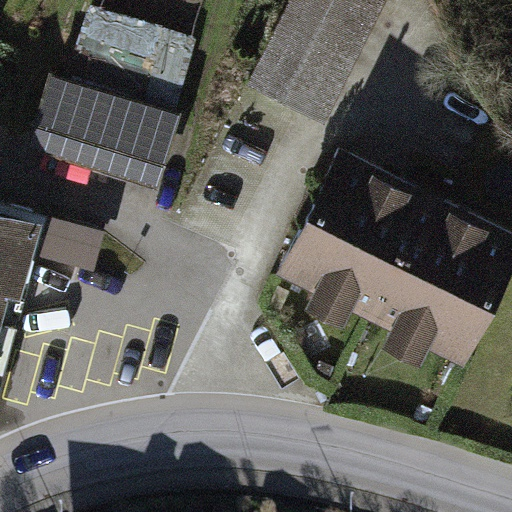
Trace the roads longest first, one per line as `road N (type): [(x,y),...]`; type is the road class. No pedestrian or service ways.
road 1 (unclassified): [(0,485),(100,443),(212,428),(341,443),(511,500)]
road 2 (unknown): [(212,428),(293,143),(379,0)]
